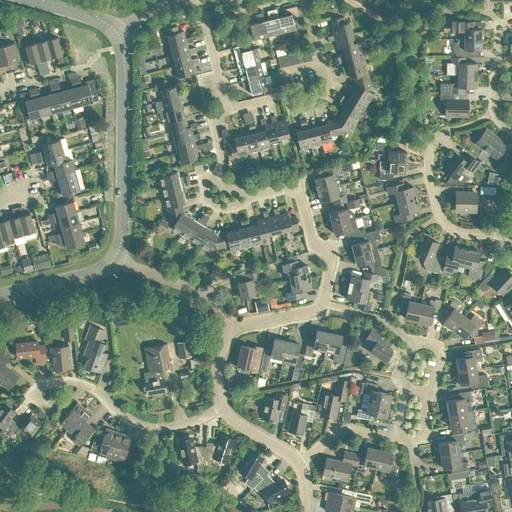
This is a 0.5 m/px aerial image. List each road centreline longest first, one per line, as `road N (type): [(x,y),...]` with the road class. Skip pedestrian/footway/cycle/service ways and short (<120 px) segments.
road 1 (residential): [(52,413),(32,396),(36,388),(69,381),(149,427),(222,407)]
road 2 (tertiary): [(113,258),(121,241),(123,57),(115,32)]
road 3 (residential): [(303,0),(325,75),(321,100),(296,108),(279,96),(225,108)]
road 4 (residential): [(511,237),(455,231),(438,215),(429,153),(453,127)]
road 5 (residential): [(321,303),(330,258),(311,242),(300,197),(283,188),(251,196)]
road 6 (residential): [(113,258),(203,292),(232,326)]
road 7 (residential): [(511,133),(493,113),(499,24),(511,21)]
road 8 (tertiary): [(0,295),(93,273),(113,258)]
